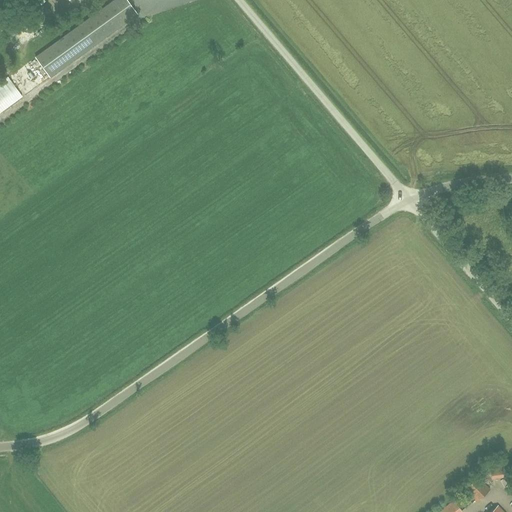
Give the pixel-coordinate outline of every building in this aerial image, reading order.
[(43,0),(33,0),(31,3),(38,10),(46,3),(43,0)] [(50,78),(137,15),(126,0),(114,0),(35,57),(50,78)] [(39,13),(42,17),(49,11),(46,7),(39,13)] [(0,112),(2,115),(26,99),(12,78),(0,85),(0,112)] [(477,477),(464,489),(477,502),(490,490),(477,477)] [(460,511),(462,511),(453,500),(439,511),(460,511)]
